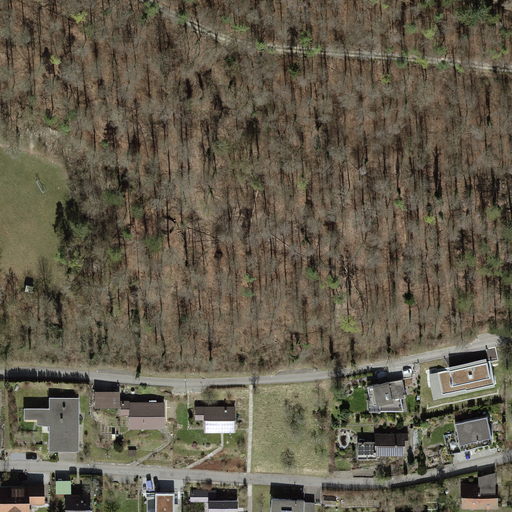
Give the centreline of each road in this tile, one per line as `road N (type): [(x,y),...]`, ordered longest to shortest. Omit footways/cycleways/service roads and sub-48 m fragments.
road 1 (track): [(0,18),(152,108),(256,144),(324,164),(389,162),(511,176)]
road 2 (residential): [(0,374),(255,382),(340,374),(511,336)]
road 3 (residential): [(511,454),(417,479),(345,483),(0,465)]
road 4 (track): [(149,0),(247,43),(511,69)]
